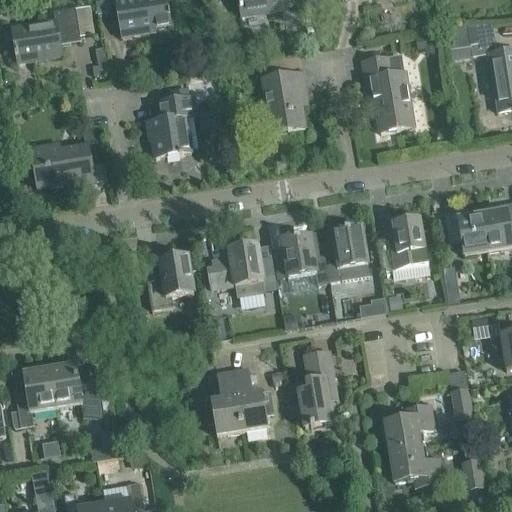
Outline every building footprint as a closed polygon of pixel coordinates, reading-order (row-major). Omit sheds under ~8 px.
[(134,39),(156,35),(155,31),(171,28),(166,0),(145,0),(134,2),(115,6),(121,41),(134,39)] [(302,7),(300,0),(238,0),(242,21),(243,21),(242,19),(281,13),(280,10),(302,7)] [(109,2),(96,4),(98,17),(111,15),(109,2)] [(60,48),(81,44),(93,42),(88,10),(54,16),(55,24),(12,31),(18,66),(62,59),(60,48)] [(467,29),(444,33),(447,53),(471,49),(467,29)] [(435,37),(416,40),(418,53),(424,52),(425,58),(438,56),(435,37)] [(495,45),(471,49),(473,60),(488,58),(498,116),(511,113),(511,53),(496,56),(495,45)] [(388,61),(363,65),(369,101),(370,100),(369,98),(374,97),(381,137),(414,132),(402,59),(388,61)] [(272,138),(305,133),(299,93),(304,92),(304,95),(305,95),(302,76),(263,83),(272,138)] [(194,117),(193,111),(192,101),(157,107),(160,124),(148,126),(150,136),(151,136),(156,162),(191,157),(188,141),(184,119),(194,117)] [(83,133),(85,147),(99,144),(97,131),(83,133)] [(95,187),(89,150),(32,159),(37,192),(68,187),(68,191),(95,187)] [(493,217),(483,219),(489,257),(511,253),(511,239),(511,238),(511,237),(511,207),(492,211),(493,217)] [(449,248),(461,246),(463,262),(489,257),(483,219),(473,221),(472,214),(444,219),(449,248)] [(421,222),(392,227),(395,243),(376,246),(381,276),(429,269),(421,222)] [(335,246),(324,248),(330,286),(342,284),(370,280),(368,269),(362,233),(334,237),(335,246)] [(283,246),(289,281),(316,277),(317,288),(330,286),(323,248),(313,249),(311,241),(283,246)] [(214,270),(207,272),(211,294),(235,290),(238,302),(266,298),(265,293),(263,279),(258,250),(229,254),(231,264),(225,265),(225,263),(213,265),(214,270)] [(172,302),(182,300),(194,298),(188,261),(160,266),(163,285),(148,287),(152,315),(174,312),(172,302)] [(274,277),(263,279),(265,293),(277,291),(274,277)] [(458,294),(446,295),(448,307),(460,305),(458,294)] [(401,298),(388,300),(391,314),(403,312),(401,298)] [(492,319),(472,323),(473,331),(494,328),(492,319)] [(224,326),(215,328),(218,343),(226,341),(224,326)] [(501,339),(491,341),(491,342),(491,343),(491,344),(492,345),(492,346),(493,347),(493,348),(494,349),(495,350),(496,350),(497,351),(498,351),(499,351),(500,352),(501,352),(503,352),(507,375),(511,374),(511,336),(501,339)] [(309,394),(299,396),(301,404),(305,432),(333,427),(327,396),(335,395),(329,357),(314,360),(303,362),(309,394)] [(76,369),(50,373),(56,414),(82,409),(82,414),(84,424),(85,424),(85,423),(105,425),(105,426),(106,426),(97,376),(88,377),(89,380),(78,382),(78,379),(76,369)] [(26,392),(15,393),(21,433),(34,431),(32,418),(56,414),(50,373),(24,377),(26,392)] [(269,432),(266,416),(273,415),(270,396),(253,398),(249,373),(233,375),(243,436),(269,432)] [(206,406),(209,426),(215,425),(218,441),(243,436),(233,375),(217,378),(222,403),(206,406)] [(465,375),(449,377),(456,423),(472,420),(465,375)] [(283,376),(272,378),(273,388),(284,386),(283,376)] [(298,407),(288,409),(290,423),(300,422),(298,407)] [(420,438),(435,435),(432,412),(403,416),(404,418),(410,417),(411,423),(385,427),(390,458),(423,452),(420,438)] [(18,415),(12,416),(14,429),(15,433),(21,432),(18,415)] [(115,434),(101,436),(103,451),(117,448),(115,434)] [(440,462),(425,465),(423,452),(390,458),(395,486),(423,482),(424,490),(444,486),(440,462)] [(147,456),(129,459),(132,472),(149,469),(147,456)] [(463,467),(468,494),(484,491),(479,465),(463,467)] [(48,475),(32,477),(35,500),(51,498),(48,475)] [(143,511),(140,487),(127,490),(129,504),(105,508),(105,511),(143,511)] [(105,511),(105,508),(81,511),(79,511),(77,497),(64,500),(66,511),(105,511)] [(54,511),(53,503),(40,505),(41,511),(54,511)]
